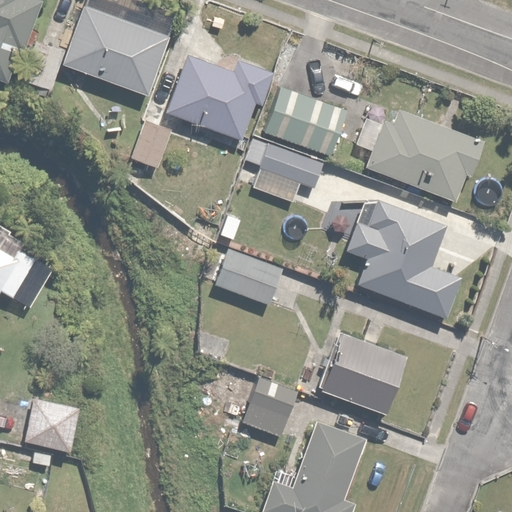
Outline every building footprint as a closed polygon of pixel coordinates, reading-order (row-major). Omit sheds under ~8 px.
[(0,0),(0,78),(4,80),(15,45),(29,50),(44,0),(0,0)] [(165,36),(82,4),(60,62),(143,94),(165,36)] [(61,51),(36,42),(24,79),(50,87),(61,51)] [(230,70),(185,53),(164,111),(237,138),(251,101),(254,102),(267,68),(235,56),(230,70)] [(339,105),(280,84),(262,133),(321,155),(339,105)] [(379,118),(363,166),(454,195),(462,168),(468,170),(478,140),(398,114),(395,124),(379,118)] [(171,129),(143,117),(127,155),(155,167),(171,129)] [(324,162),(267,139),(264,145),(249,139),(241,158),(259,165),(251,185),(292,201),(300,180),(315,186),(324,162)] [(440,225),(373,198),(363,223),(355,220),(342,252),(362,260),(353,282),(440,317),(455,280),(423,267),(440,225)] [(215,227),(197,220),(183,257),(201,264),(215,227)] [(0,232),(0,293),(5,297),(35,252),(2,230),(0,232)] [(279,265),(228,247),(214,285),(266,304),(279,265)] [(337,332),(317,388),(381,411),(402,355),(373,345),(382,321),(368,316),(359,340),(337,332)] [(76,406),(32,397),(23,441),(67,450),(76,406)] [(271,469),(256,510),(261,511),(350,511),(356,498),(343,493),(361,443),(312,426),(294,478),(271,469)]
